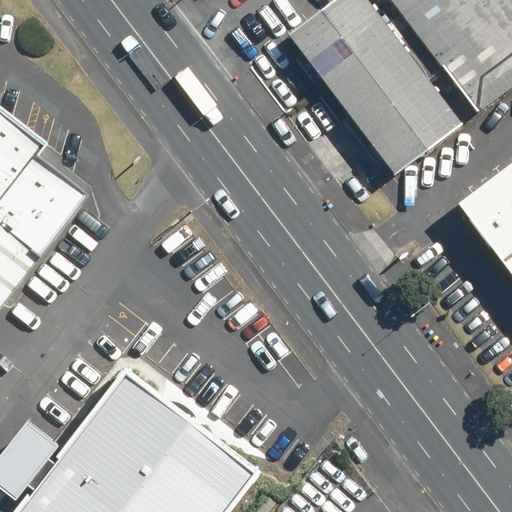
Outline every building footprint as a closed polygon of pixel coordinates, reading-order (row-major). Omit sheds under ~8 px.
[(465,123),(369,0),(333,0),(287,36),(396,177),(465,123)] [(511,85),(511,0),(391,0),(478,111),(511,85)] [(0,305),(88,193),(44,159),(54,146),(0,103),(0,305)] [(511,162),(461,201),(511,267),(511,162)] [(230,511),(264,469),(128,365),(14,511),(230,511)] [(50,450),(16,424),(0,445),(0,500),(7,506),(50,450)]
